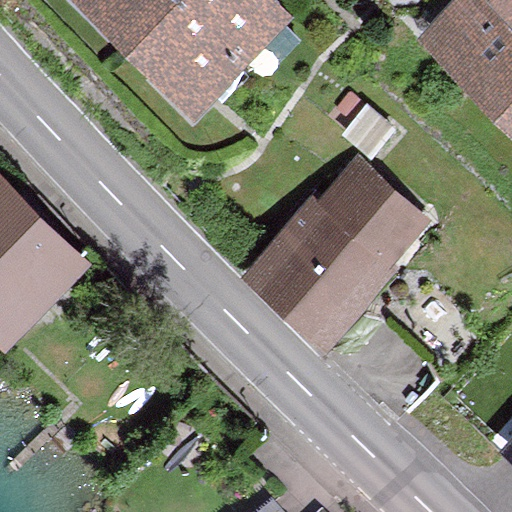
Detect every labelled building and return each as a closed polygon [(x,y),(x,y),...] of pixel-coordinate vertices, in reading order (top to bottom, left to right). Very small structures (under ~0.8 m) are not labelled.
[(90,0),(131,41),(172,0),(90,0)] [(274,13),(261,0),(172,0),(131,41),(188,98),(274,13)] [(511,0),(451,0),(403,48),(511,158),(511,0)] [(433,238),(366,167),(253,273),(320,345),(433,238)] [(0,335),(78,265),(0,178),(0,335)] [(426,362),(372,318),(343,353),(398,397),(426,362)] [(511,422),(492,443),(511,462),(511,422)] [(315,511),(304,500),(291,511),(315,511)]
